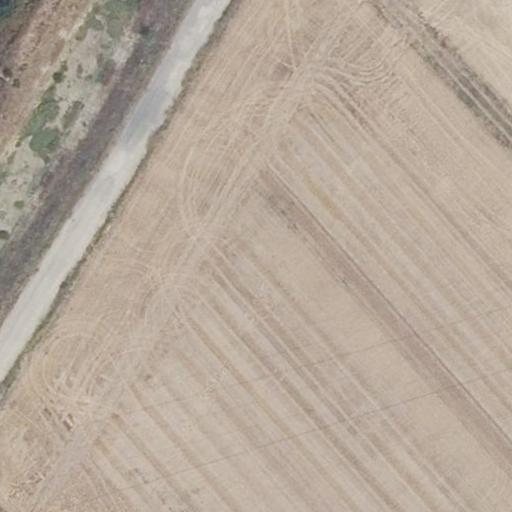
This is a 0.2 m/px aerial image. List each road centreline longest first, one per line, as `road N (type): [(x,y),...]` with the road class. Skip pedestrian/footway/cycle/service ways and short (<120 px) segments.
road 1 (track): [(0,367),(206,0)]
road 2 (track): [(386,0),(511,142)]
